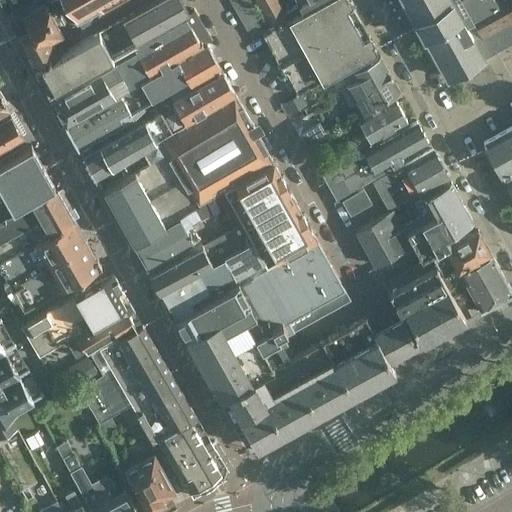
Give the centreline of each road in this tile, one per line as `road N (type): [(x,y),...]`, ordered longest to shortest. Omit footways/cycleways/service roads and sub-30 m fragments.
road 1 (unclassified): [(413,379),(197,0)]
road 2 (unclassified): [(511,243),(372,0)]
road 3 (secondary): [(267,501),(270,476),(282,464),(413,379)]
